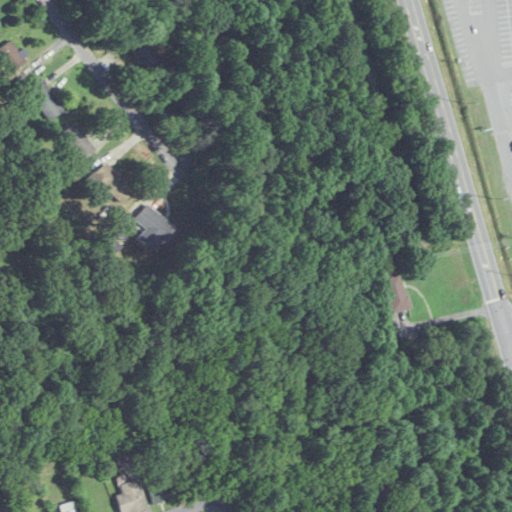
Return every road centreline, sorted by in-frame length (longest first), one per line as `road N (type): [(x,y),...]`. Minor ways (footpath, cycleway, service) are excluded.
road 1 (trunk): [(511,351),(408,0)]
road 2 (residential): [(215,208),(50,0)]
